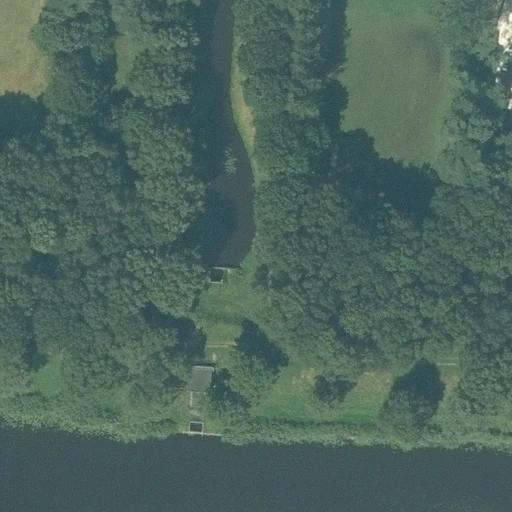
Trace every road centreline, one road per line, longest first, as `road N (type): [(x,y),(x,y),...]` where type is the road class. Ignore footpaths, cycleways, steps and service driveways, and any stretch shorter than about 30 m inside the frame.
road 1 (track): [(183,280),(197,0)]
road 2 (track): [(511,361),(251,338)]
road 3 (track): [(0,322),(180,333)]
